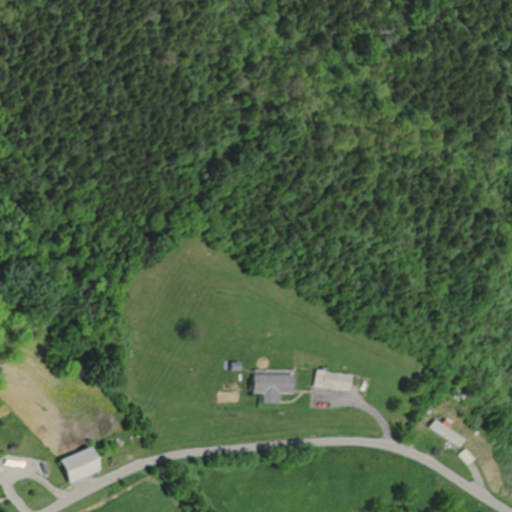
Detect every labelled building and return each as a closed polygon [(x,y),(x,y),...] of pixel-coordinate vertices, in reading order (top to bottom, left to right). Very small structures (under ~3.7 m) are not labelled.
[(234,371),(234,362),(225,363),(225,371),(234,371)] [(340,391),(342,375),(319,372),(320,368),(313,367),(313,371),(308,370),(305,386),(340,391)] [(272,403),(272,402),(272,393),(285,393),(285,374),(247,374),(247,393),(257,393),(257,403),(272,403)] [(453,447),(458,440),(440,428),(444,422),(438,418),(434,425),(427,420),(422,427),(453,447)] [(480,433),(488,431),(485,419),(477,421),(480,433)] [(61,483),(92,470),(83,447),(51,460),(61,483)]
